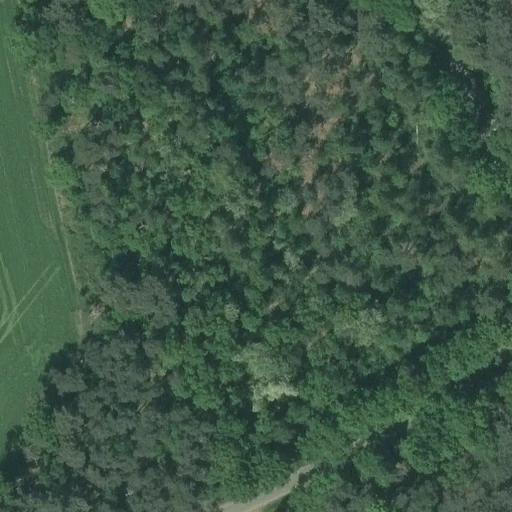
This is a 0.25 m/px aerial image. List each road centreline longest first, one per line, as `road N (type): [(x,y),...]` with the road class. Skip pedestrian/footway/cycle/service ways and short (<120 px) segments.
road 1 (unclassified): [(230,511),(304,477),(511,349)]
road 2 (unclassified): [(511,177),(424,0)]
